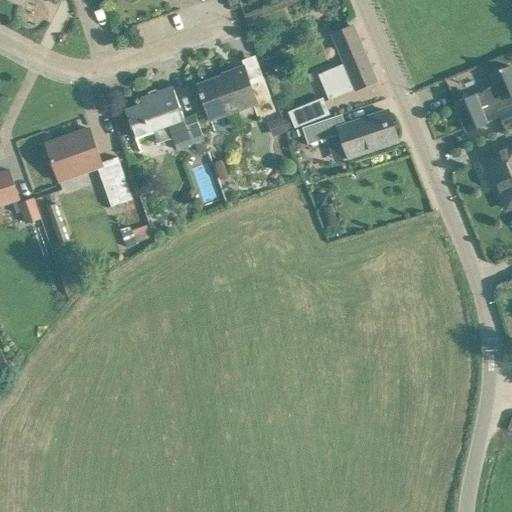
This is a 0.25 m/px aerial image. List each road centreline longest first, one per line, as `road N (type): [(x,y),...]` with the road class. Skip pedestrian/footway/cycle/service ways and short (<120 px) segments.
road 1 (unclassified): [(466,511),(491,348),(483,304),(359,0)]
road 2 (residential): [(107,68),(234,26)]
